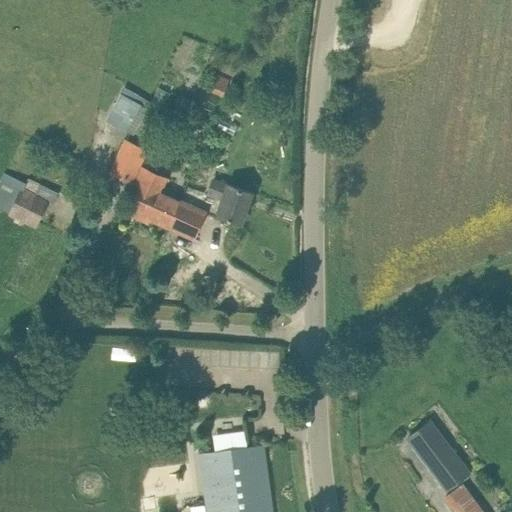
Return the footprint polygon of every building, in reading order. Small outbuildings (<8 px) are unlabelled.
[(125,89),(114,108),(113,108),(106,120),(133,135),(135,134),(140,137),(146,125),(140,122),(151,104),(125,89)] [(134,182),(141,166),(149,149),(126,139),(119,154),(111,172),(134,182)] [(135,194),(133,197),(135,198),(130,208),(169,226),(193,237),(204,213),(186,205),(180,202),(161,193),(168,178),(142,166),(135,183),(141,185),(136,194),(135,194)] [(0,181),(0,207),(10,213),(10,214),(35,226),(48,201),(53,203),(58,192),(28,179),(26,184),(4,174),(0,181)] [(223,199),(217,215),(241,223),(252,192),(230,185),(229,188),(213,182),(208,193),(223,199)] [(407,438),(446,490),(469,472),(430,420),(407,438)] [(272,511),(263,444),(248,446),(215,451),(199,453),(202,473),(206,505),(207,511),(272,511)] [(486,511),(464,482),(445,496),(457,511),(486,511)]
